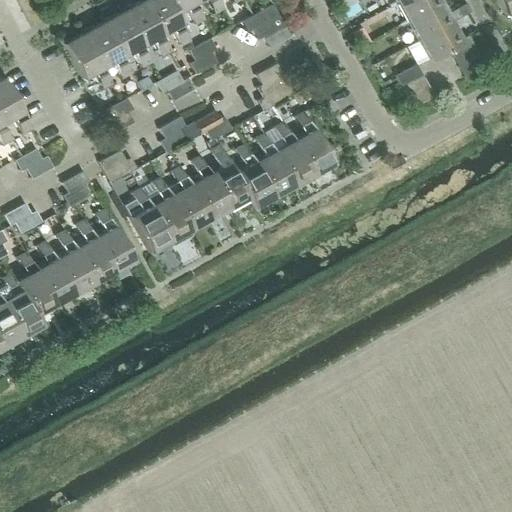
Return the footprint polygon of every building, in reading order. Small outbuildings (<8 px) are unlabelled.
[(137,0),(135,0),(118,10),(137,44),(146,39),(155,56),(166,50),(156,33),(137,0)] [(185,39),(170,13),(163,0),(137,0),(156,33),(165,28),(174,45),(185,39)] [(189,24),(200,18),(191,1),(190,0),(163,0),(170,13),(180,7),(189,24)] [(219,8),(215,0),(190,0),(191,1),(193,0),(201,0),(209,14),(219,8)] [(353,0),(332,0),(337,9),(353,0)] [(436,4),(434,0),(400,0),(393,4),(403,22),(436,4)] [(511,0),(492,0),(501,15),(511,8),(511,0)] [(354,2),(340,9),(344,16),(358,9),(354,2)] [(468,11),(463,2),(456,6),(460,15),(468,11)] [(258,9),(264,20),(249,29),(254,39),(259,36),(280,24),(269,4),(258,9)] [(446,22),(436,4),(403,22),(413,40),(446,22)] [(460,15),(456,6),(449,11),(453,19),(460,15)] [(258,9),(238,21),(244,31),(249,29),(264,20),(258,9)] [(147,61),(137,44),(118,10),(99,20),(118,54),(126,50),(136,67),(147,61)] [(128,71),(118,54),(99,20),(79,31),(98,66),(107,60),(117,77),(128,71)] [(423,58),(444,47),(456,40),(446,22),(413,40),(423,58)] [(259,36),(260,37),(265,47),(286,36),(280,24),(259,36)] [(360,26),(350,31),(358,46),(368,40),(360,26)] [(97,88),(107,83),(98,66),(79,31),(58,43),(76,77),(87,71),(97,88)] [(456,40),(444,47),(450,57),(471,45),(465,35),(456,40)] [(189,61),(204,52),(210,49),(204,39),(183,51),(189,61)] [(477,56),(471,45),(450,57),(456,67),(477,56)] [(204,52),(189,61),(184,64),(190,74),(210,63),(204,52)] [(477,56),(456,67),(462,78),(483,66),(477,56)] [(279,73),(272,63),(250,75),(257,85),(279,73)] [(391,76),(397,87),(419,75),(413,64),(391,76)] [(173,70),(152,82),(158,92),(162,90),(178,81),(173,70)] [(279,73),(257,85),(254,86),(260,97),(275,88),(280,99),(290,94),(279,73)] [(397,87),(403,97),(425,85),(419,75),(397,87)] [(184,78),(178,81),(162,90),(169,100),(190,89),(184,78)] [(0,80),(0,120),(8,117),(17,134),(26,128),(0,80)] [(409,108),(419,102),(431,96),(425,85),(403,97),(409,108)] [(275,88),(260,97),(258,98),(254,100),(260,110),(280,99),(275,88)] [(122,98),(102,110),(107,120),(123,111),(128,108),(122,98)] [(96,113),(102,123),(107,134),(129,122),(123,111),(107,120),(102,110),(96,113)] [(191,122),(196,132),(202,129),(216,121),(211,111),(191,122)] [(300,134),(291,139),(313,178),(331,168),(300,112),(291,117),(300,134)] [(154,128),(161,139),(178,129),(182,127),(176,116),(154,128)] [(207,139),(211,137),(228,128),(222,118),(216,121),(202,129),(207,139)] [(272,127),(262,133),(271,150),(287,179),(293,189),(313,178),(291,139),(281,122),(272,127)] [(162,151),(183,139),(178,129),(161,139),(157,141),(162,151)] [(274,200),(293,189),(271,150),(262,133),(253,138),(262,155),(252,160),(274,200)] [(215,145),(211,137),(207,139),(203,142),(207,150),(216,166),(206,172),(225,206),(243,196),(245,195),(232,171),(217,144),(215,145)] [(232,171),(245,195),(243,196),(252,212),(274,200),(252,160),(243,144),(233,149),(242,166),(232,171)] [(16,171),(21,168),(37,159),(31,149),(11,160),(16,171)] [(96,161),(101,172),(123,160),(117,150),(96,161)] [(206,217),(225,206),(206,172),(197,156),(187,161),(196,178),(187,183),(206,217)] [(42,157),(37,159),(21,168),(27,178),(48,167),(42,157)] [(123,160),(101,172),(107,182),(134,167),(128,157),(123,160)] [(173,182),(161,188),(184,229),(206,217),(187,183),(178,166),(167,172),(173,182)] [(64,192),(80,183),(86,180),(80,170),(59,182),(64,192)] [(152,189),(140,195),(165,240),(168,245),(187,234),(184,229),(161,188),(156,178),(148,182),(152,189)] [(80,183),(64,192),(59,195),(65,205),(86,194),(80,183)] [(131,199),(120,205),(126,216),(145,251),(165,240),(140,195),(136,189),(128,193),(131,199)] [(0,214),(6,225),(10,223),(27,213),(21,202),(0,214)] [(101,230),(91,236),(110,272),(130,261),(101,208),(91,213),(101,230)] [(27,213),(10,223),(15,233),(36,221),(30,211),(27,213)] [(90,282),(110,272),(91,236),(81,219),(71,224),(81,241),(71,247),(90,282)] [(70,293),(90,282),(71,247),(62,230),(52,235),(61,252),(51,258),(70,293)] [(42,263),(32,268),(50,303),(70,293),(51,258),(42,241),(33,245),(42,263)] [(22,274),(12,279),(31,313),(50,303),(32,268),(22,251),(12,257),(22,274)] [(0,279),(8,295),(0,299),(0,304),(17,336),(28,330),(29,332),(34,332),(39,329),(37,325),(31,313),(12,279),(9,273),(0,277),(0,279)] [(0,345),(17,336),(0,304),(0,345)]
